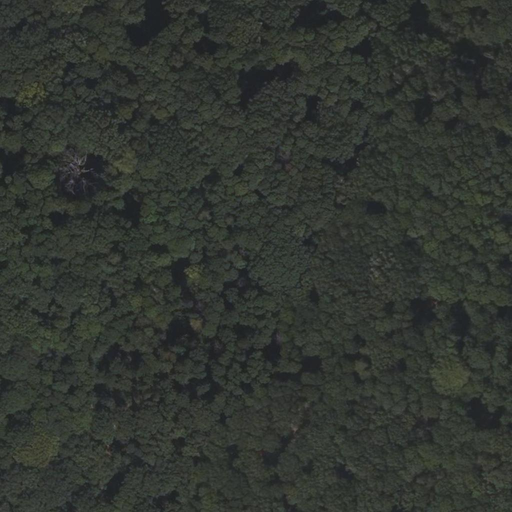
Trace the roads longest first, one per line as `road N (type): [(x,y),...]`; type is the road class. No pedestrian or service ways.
road 1 (track): [(67,0),(511,297)]
road 2 (track): [(0,327),(154,247),(511,297)]
